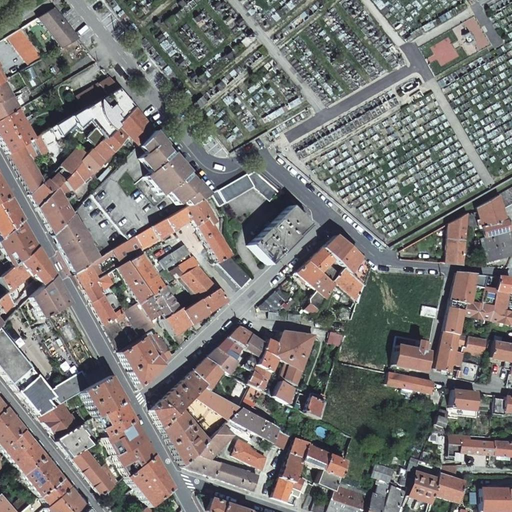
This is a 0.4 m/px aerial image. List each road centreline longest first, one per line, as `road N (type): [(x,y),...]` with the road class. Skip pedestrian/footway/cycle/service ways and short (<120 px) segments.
road 1 (residential): [(79,0),(219,167),(253,152),(330,217)]
road 2 (residential): [(135,406),(0,162)]
road 3 (residential): [(135,406),(330,217)]
road 4 (residential): [(449,269),(427,375),(511,393)]
road 5 (residential): [(99,511),(0,389)]
road 6 (residential): [(330,217),(397,267),(449,269)]
